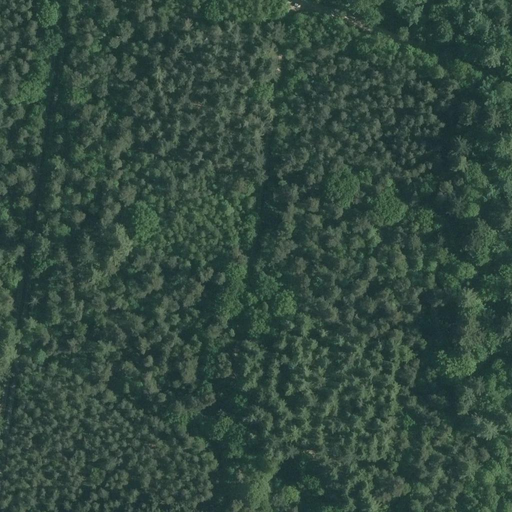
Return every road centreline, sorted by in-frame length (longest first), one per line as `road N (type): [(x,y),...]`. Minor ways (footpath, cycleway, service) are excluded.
road 1 (track): [(286,0),(211,511)]
road 2 (track): [(60,0),(0,417)]
road 3 (track): [(10,338),(338,511)]
road 4 (track): [(511,86),(293,0)]
